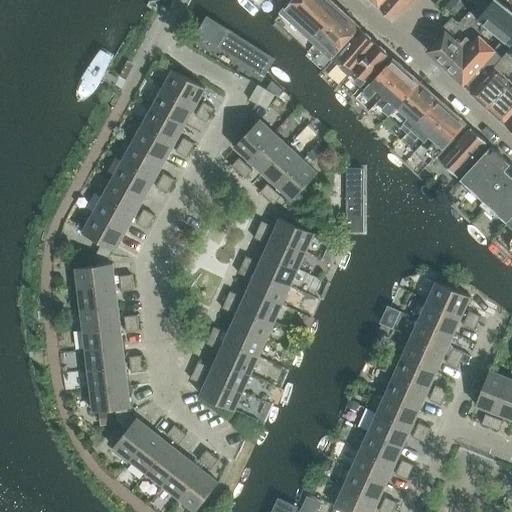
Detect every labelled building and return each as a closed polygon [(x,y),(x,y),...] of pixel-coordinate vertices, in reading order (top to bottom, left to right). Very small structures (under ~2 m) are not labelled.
[(326,0),(293,0),(284,11),(280,8),(272,18),(293,37),(326,0)] [(345,13),(330,0),(326,0),(293,37),(310,52),(345,13)] [(385,0),(379,6),(394,20),(411,0),(385,0)] [(471,0),(477,5),(485,10),(492,0),(471,0)] [(485,10),(477,5),(467,15),(508,52),(511,46),(511,11),(499,1),(487,13),(485,10)] [(361,28),(345,13),(310,53),(326,67),(327,66),(328,67),(361,28)] [(428,51),(472,91),(508,52),(467,15),(461,23),(453,16),(442,30),(445,32),(428,51)] [(273,63),(206,27),(198,41),(265,77),(273,63)] [(342,83),(377,43),(361,28),(328,67),(342,81),(342,82),(342,83)] [(354,93),(389,54),(377,43),(342,83),(354,93)] [(511,55),(508,52),(472,91),(506,123),(511,116),(511,55)] [(408,71),(392,58),(380,71),(357,98),(371,111),(408,71)] [(162,88),(195,106),(205,88),(173,70),(162,88)] [(421,83),(408,71),(371,111),(384,123),(421,83)] [(440,100),(421,83),(384,123),(403,140),(440,100)] [(152,106),(185,124),(195,106),(162,88),(152,106)] [(453,111),(440,100),(403,140),(410,148),(405,152),(411,158),(453,111)] [(199,109),(211,115),(214,108),(203,102),(199,109)] [(142,125),(175,143),(185,124),(152,106),(142,125)] [(211,115),(199,109),(196,115),(207,122),(211,115)] [(429,165),(436,157),(466,123),(454,112),(416,153),(428,164),(429,165)] [(235,146),(249,160),(275,133),(260,119),(235,146)] [(466,123),(436,157),(448,167),(457,175),(487,142),(471,128),(466,123)] [(133,142),(165,160),(175,143),(142,125),(133,142)] [(249,160),(264,173),(289,146),(275,133),(249,160)] [(180,144),(191,151),(195,144),(183,137),(180,144)] [(155,178),(165,160),(133,142),(122,160),(155,178)] [(191,151),(180,144),(176,151),(187,157),(191,151)] [(483,209),(511,179),(511,165),(490,145),(460,178),(462,179),(457,184),(483,209)] [(303,159),(289,146),(264,173),(277,186),(303,159)] [(232,165),(239,172),(246,164),(239,157),(232,165)] [(317,172),(303,159),(277,186),(292,200),(317,172)] [(145,196),(155,178),(122,160),(112,178),(145,196)] [(246,164),(239,172),(245,178),(253,170),(246,164)] [(361,169),(343,169),(343,233),(361,233),(361,169)] [(164,173),(160,180),(171,186),(175,179),(164,173)] [(135,214),(145,196),(112,178),(102,196),(135,214)] [(505,227),(511,218),(511,179),(483,209),(499,222),(505,227)] [(160,180),(156,187),(167,193),(171,186),(160,180)] [(260,191),(267,198),(274,190),(267,183),(260,191)] [(274,190),(267,198),(274,204),(281,196),(274,190)] [(93,214),(125,232),(135,215),(102,196),(93,214)] [(140,216),(151,222),(155,215),(144,209),(140,216)] [(82,232),(113,249),(115,250),(125,232),(93,214),(82,232)] [(151,222),(140,216),(136,223),(147,229),(151,222)] [(280,218),(272,236),(306,251),(314,233),(280,218)] [(511,218),(505,227),(493,239),(511,256),(511,218)] [(258,229),(268,234),(271,225),(262,221),(258,229)] [(268,234),(258,229),(254,238),(264,242),(268,234)] [(264,254),(298,269),(306,251),(272,236),(264,254)] [(264,254),(256,271),(290,287),(298,269),(264,254)] [(242,264),(252,269),(256,260),(246,256),(242,264)] [(113,263),(97,265),(76,267),(78,288),(115,284),(113,263)] [(252,269),(242,264),(238,273),(248,277),(252,269)] [(256,271),(248,289),(282,304),(290,287),(256,271)] [(119,276),(120,284),(133,282),(132,274),(119,276)] [(436,281),(427,300),(461,316),(470,296),(436,281)] [(133,282),(120,284),(121,291),(134,290),(133,282)] [(118,304),(115,284),(78,288),(81,309),(118,304)] [(240,306),(274,321),(282,304),(248,289),(240,306)] [(226,299),(236,304),(240,295),(230,291),(226,299)] [(222,308),(232,312),(236,304),(226,299),(222,308)] [(419,319),(453,334),(461,316),(427,300),(419,319)] [(81,309),(83,329),(120,324),(118,304),(81,309)] [(266,339),(274,321),(240,306),(232,324),(266,339)] [(466,318),(478,323),(481,316),(469,311),(466,318)] [(124,316),(125,324),(138,322),(137,315),(124,316)] [(478,323),(466,318),(463,325),(475,330),(478,323)] [(453,334),(419,319),(411,338),(445,353),(453,334)] [(138,322),(125,324),(126,332),(139,330),(138,322)] [(123,345),(120,324),(83,329),(86,349),(123,345)] [(259,357),(266,339),(232,324),(225,341),(259,357)] [(211,333),(221,338),(224,331),(214,326),(211,333)] [(221,338),(211,333),(208,340),(218,344),(221,338)] [(436,372),(445,353),(411,338),(402,356),(436,372)] [(259,357),(225,341),(217,359),(251,374),(259,357)] [(125,365),(123,345),(86,349),(88,369),(125,365)] [(449,355),(461,360),(464,353),(452,348),(449,355)] [(129,357),(130,365),(143,363),(142,355),(129,357)] [(461,360),(449,355),(446,362),(458,367),(461,360)] [(436,372),(402,356),(394,375),(428,390),(436,372)] [(217,359),(209,376),(243,392),(251,374),(217,359)] [(194,370),(204,374),(208,366),(198,362),(194,370)] [(143,363),(130,365),(131,372),(144,371),(143,363)] [(127,386),(125,365),(88,369),(91,390),(127,386)] [(204,374),(194,370),(191,378),(201,383),(204,374)] [(476,405),(496,413),(509,378),(490,370),(476,405)] [(394,375),(386,394),(419,409),(428,390),(394,375)] [(243,392),(209,376),(201,395),(234,410),(243,392)] [(496,413),(511,418),(511,379),(509,378),(496,413)] [(432,392),(444,397),(447,390),(436,385),(432,392)] [(91,390),(93,411),(130,407),(127,386),(91,390)] [(444,397),(432,392),(429,399),(441,405),(444,397)] [(386,394),(377,412),(411,427),(419,409),(386,394)] [(377,412),(369,431),(403,446),(411,427),(377,412)] [(481,424),(490,427),(494,417),(485,414),(481,424)] [(490,427),(499,431),(503,420),(494,417),(490,427)] [(154,431),(137,418),(114,447),(131,460),(154,431)] [(416,430),(427,435),(431,428),(419,422),(416,430)] [(166,435),(173,439),(181,429),(174,425),(166,435)] [(181,429),(173,439),(179,444),(187,434),(181,429)] [(427,435),(416,430),(412,437),(424,442),(427,435)] [(154,431),(131,460),(147,473),(170,443),(154,431)] [(369,431),(360,449),(394,465),(403,446),(369,431)] [(147,473),(163,485),(186,456),(170,443),(147,473)] [(360,449),(352,468),(386,483),(394,465),(360,449)] [(199,460),(205,465),(213,454),(207,450),(199,460)] [(213,454),(205,465),(211,469),(219,459),(213,454)] [(163,485),(179,498),(202,469),(186,456),(163,485)] [(399,467),(411,472),(414,465),(402,460),(399,467)] [(411,472),(399,467),(396,474),(407,479),(411,472)] [(378,502),(386,483),(352,468),(344,487),(378,502)] [(202,469),(179,498),(196,511),(218,482),(202,469)] [(347,511),(373,511),(378,502),(344,487),(335,506),(347,511)] [(382,504),(394,509),(397,502),(385,497),(382,504)] [(294,511),(298,506),(282,498),(275,511),(294,511)]
